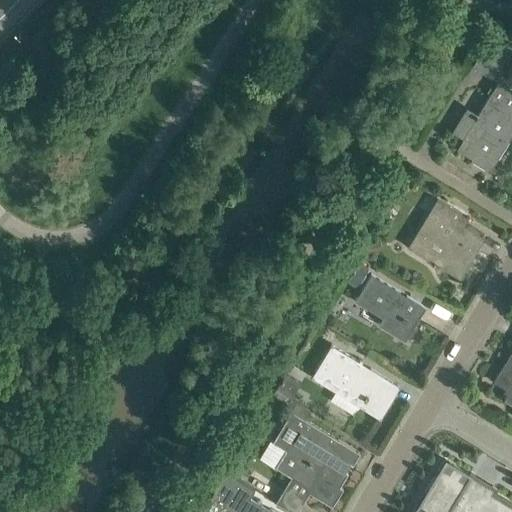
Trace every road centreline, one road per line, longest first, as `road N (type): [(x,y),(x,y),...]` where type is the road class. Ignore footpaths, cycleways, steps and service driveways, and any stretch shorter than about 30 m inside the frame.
road 1 (residential): [(429,405),(511,268)]
road 2 (residential): [(364,511),(429,405)]
